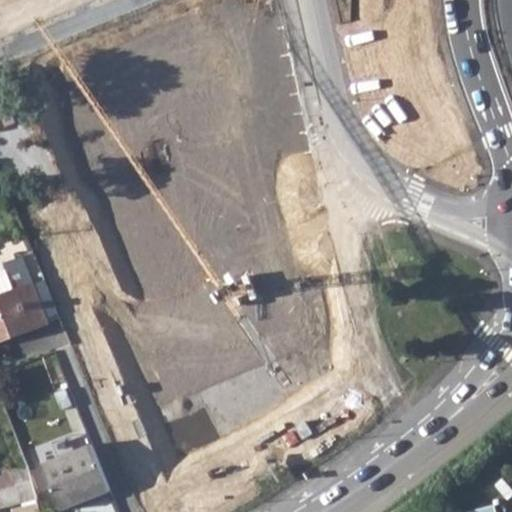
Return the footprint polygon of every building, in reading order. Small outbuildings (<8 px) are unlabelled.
[(0,0),(0,23),(55,0),(0,0)] [(202,36),(119,65),(145,139),(199,121),(182,73),(211,62),(202,36)] [(296,219),(84,290),(125,411),(337,340),(296,219)] [(0,340),(48,322),(34,287),(22,256),(3,263),(6,271),(0,273),(0,340)] [(34,287),(48,322),(60,317),(46,282),(34,287)] [(259,366),(199,387),(206,405),(265,385),(259,366)] [(111,491),(92,445),(44,464),(63,510),(111,491)] [(29,470),(0,477),(0,506),(37,498),(29,470)]
